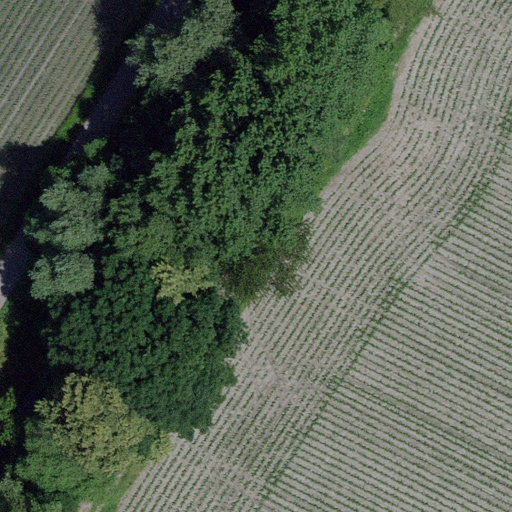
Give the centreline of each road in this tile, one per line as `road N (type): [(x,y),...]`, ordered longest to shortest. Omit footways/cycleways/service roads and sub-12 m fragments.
road 1 (track): [(147,511),(463,0)]
road 2 (track): [(0,308),(189,0)]
